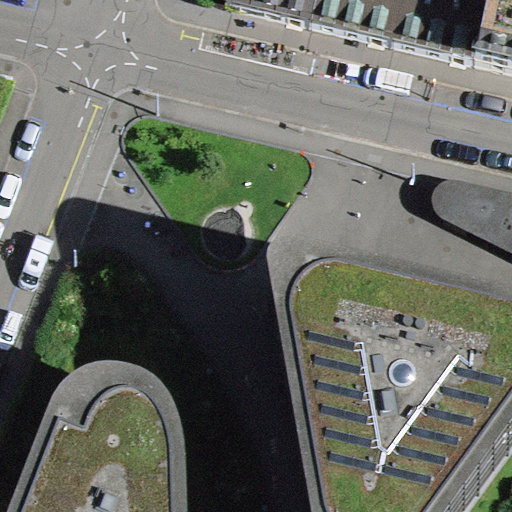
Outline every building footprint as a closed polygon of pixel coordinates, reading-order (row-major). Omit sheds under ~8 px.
[(311,29),(318,0),(228,0),(226,9),(251,15),(311,29)] [(335,35),(393,48),(404,0),(318,0),(311,29),(335,35)] [(475,67),(492,0),(404,0),(393,48),(416,53),(475,67)] [(511,0),(492,0),(475,67),(511,75),(511,0)] [(511,333),(292,283),(284,283),(277,287),(272,294),(272,302),(295,433),(308,511),(466,511),(511,450),(511,333)] [(181,511),(180,472),(176,445),(165,422),(149,405),(131,396),(121,393),(101,394),(82,402),(62,419),(49,442),(22,511),(181,511)]
